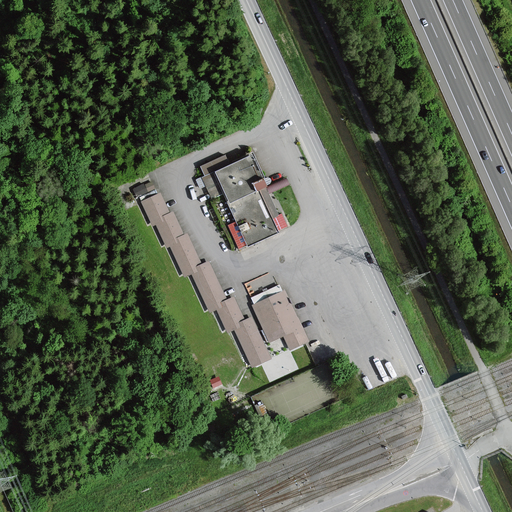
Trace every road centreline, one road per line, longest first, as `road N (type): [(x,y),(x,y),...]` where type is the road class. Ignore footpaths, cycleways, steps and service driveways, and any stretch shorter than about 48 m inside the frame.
road 1 (tertiary): [(249,0),(482,511)]
road 2 (motorway): [(419,0),(511,207)]
road 3 (motorway): [(511,134),(452,0)]
